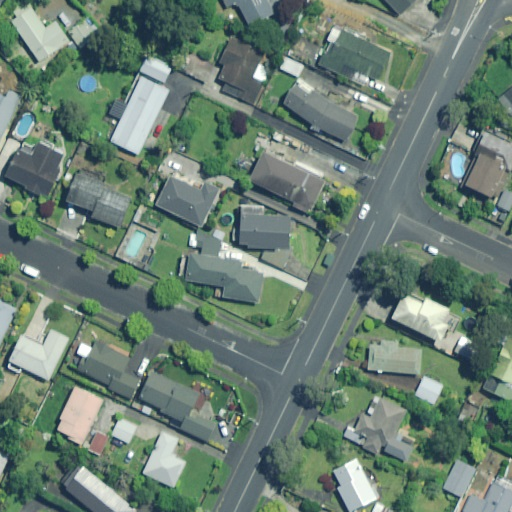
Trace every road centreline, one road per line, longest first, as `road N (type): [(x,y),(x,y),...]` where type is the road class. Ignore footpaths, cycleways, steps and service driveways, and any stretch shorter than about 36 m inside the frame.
road 1 (residential): [(297,382),(0,238)]
road 2 (residential): [(481,0),(382,205)]
road 3 (residential): [(382,205),(297,382)]
road 4 (residential): [(297,382),(235,511)]
road 5 (residential): [(382,205),(511,267)]
